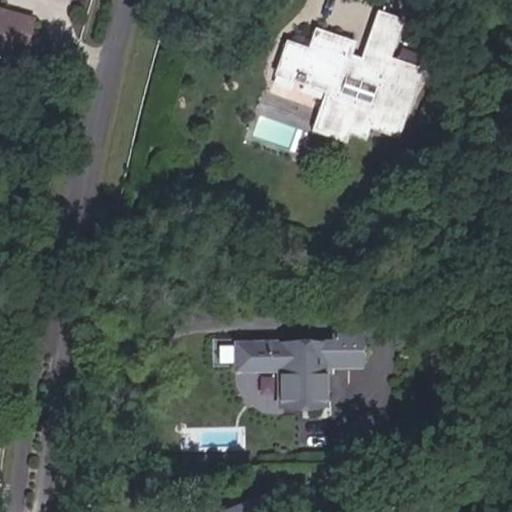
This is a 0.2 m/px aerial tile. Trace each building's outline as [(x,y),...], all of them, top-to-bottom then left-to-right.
[(41,29),(0,19),(0,63),(17,67),(20,52),(35,55),(41,29)] [(331,102),(400,128),(421,74),(392,64),(406,24),(387,19),(370,65),(349,58),(353,45),(324,35),(317,54),(291,45),(282,71),(335,90),(331,102)] [(398,134),(400,128),(331,102),(321,129),(343,138),(348,127),(366,133),(370,125),(398,134)] [(320,367),(362,365),(361,335),(331,335),(330,344),(244,347),(244,371),(275,369),(276,408),(321,406),(320,367)] [(232,371),(244,371),(244,347),(232,348),(232,371)]
